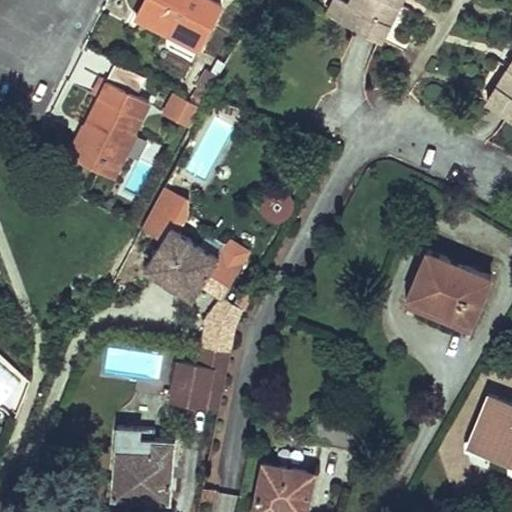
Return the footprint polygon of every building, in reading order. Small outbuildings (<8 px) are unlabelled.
[(207,0),(146,0),(138,17),(198,49),(221,7),(207,0)] [(330,0),(326,8),(381,38),(400,0),(330,0)] [(511,56),(486,98),(511,113),(511,56)] [(209,93),(218,77),(206,70),(197,86),(209,93)] [(149,101),(102,78),(93,94),(100,98),(86,126),(89,128),(75,158),(99,171),(100,168),(114,175),(136,132),(133,131),(149,101)] [(209,93),(197,86),(190,100),(201,106),(209,93)] [(170,93),(161,116),(191,129),(201,106),(170,93)] [(221,117),(215,132),(238,140),(245,126),(221,117)] [(83,125),(68,155),(75,158),(89,128),(86,126),(83,125)] [(274,181),(255,203),(277,223),(296,201),(274,181)] [(202,282),(221,295),(222,294),(224,295),(238,269),(218,257),(220,253),(173,223),(146,265),(193,296),(202,282)] [(430,249),(410,296),(472,322),(491,276),(430,249)] [(221,295),(207,314),(236,324),(244,308),(224,295),(222,294),(221,295)] [(236,324),(207,314),(202,344),(231,349),(236,324)] [(182,360),(173,400),(203,406),(207,390),(223,393),(231,354),(202,349),(199,364),(182,360)] [(511,402),(488,393),(471,438),(511,454),(511,402)] [(367,421),(316,410),(310,439),(360,451),(367,421)] [(155,429),(119,427),(118,448),(153,450),(154,438),(155,429)] [(153,450),(118,448),(114,495),(143,498),(144,491),(170,492),(174,439),(154,438),(153,450)] [(304,511),(313,473),(265,463),(255,511),(278,511),(279,511),(280,511),(304,511)]
